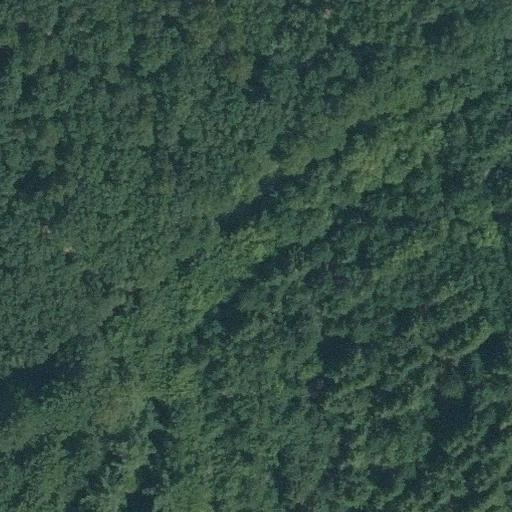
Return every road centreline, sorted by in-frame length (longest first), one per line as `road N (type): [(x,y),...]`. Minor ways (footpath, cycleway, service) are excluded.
road 1 (track): [(511,12),(86,321)]
road 2 (track): [(224,511),(86,321)]
